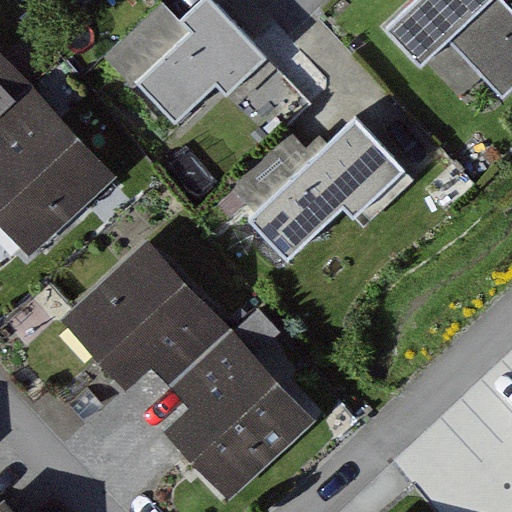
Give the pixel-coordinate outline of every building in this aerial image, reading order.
[(217,0),(209,0),(130,80),(186,135),(269,51),(217,0)] [(511,0),(409,0),(380,30),(485,131),(511,103),(511,0)] [(0,124),(22,105),(0,80),(0,124)] [(0,233),(28,263),(104,193),(22,105),(0,124),(0,233)] [(355,108),(243,220),(295,272),(357,210),(369,222),(419,172),(355,108)] [(69,321),(134,391),(152,374),(169,392),(227,339),(145,251),(69,321)] [(186,410),(168,427),(233,497),(309,427),(227,339),(169,392),(186,410)]
